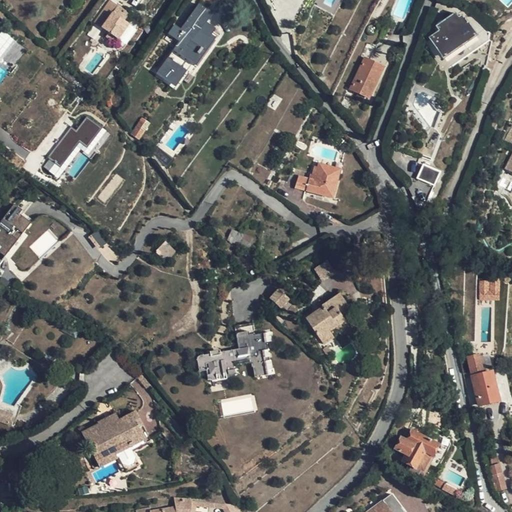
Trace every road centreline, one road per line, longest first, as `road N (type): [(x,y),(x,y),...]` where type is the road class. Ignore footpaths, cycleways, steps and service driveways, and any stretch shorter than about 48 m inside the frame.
road 1 (residential): [(317,511),(357,474),(397,391),(389,219)]
road 2 (residential): [(499,511),(426,233)]
road 3 (residential): [(373,155),(273,38),(254,0)]
road 4 (residential): [(426,233),(511,60)]
road 5 (residential): [(373,155),(430,0)]
road 6 (residential): [(0,456),(49,434),(107,378)]
